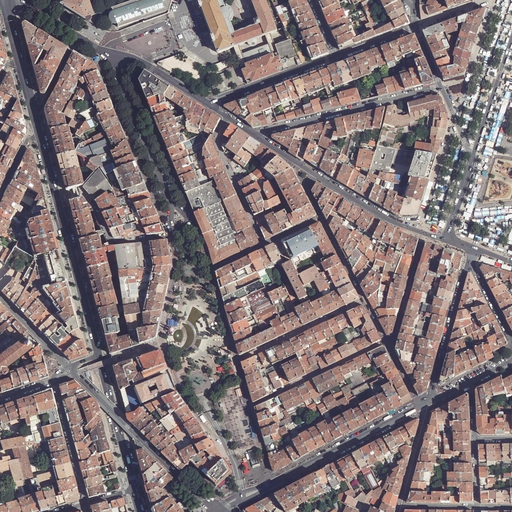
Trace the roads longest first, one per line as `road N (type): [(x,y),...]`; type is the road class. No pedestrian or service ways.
road 1 (secondary): [(39,136),(99,355)]
road 2 (residential): [(254,134),(387,219),(445,239)]
road 3 (residential): [(216,509),(75,373)]
road 4 (residential): [(254,134),(441,87)]
road 5 (tertiary): [(265,487),(420,407)]
road 6 (residential): [(172,204),(110,56)]
road 7 (tertiary): [(468,257),(435,399)]
road 8 (residential): [(337,56),(211,105)]
road 9 (secondary): [(134,490),(100,363)]
road 10 (tertiary): [(471,161),(511,36)]
road 11 (residential): [(54,380),(85,503)]
